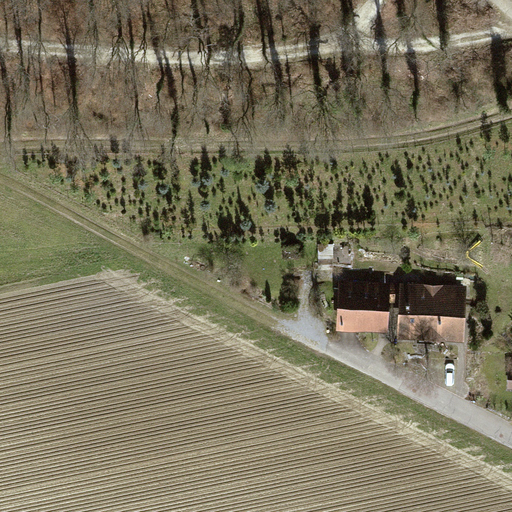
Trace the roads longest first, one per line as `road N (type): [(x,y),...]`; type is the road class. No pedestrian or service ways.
road 1 (track): [(375,0),(354,30),(322,47),(214,59),(0,43)]
road 2 (track): [(0,177),(310,343)]
road 3 (residential): [(310,343),(511,440)]
road 4 (track): [(322,47),(511,29)]
